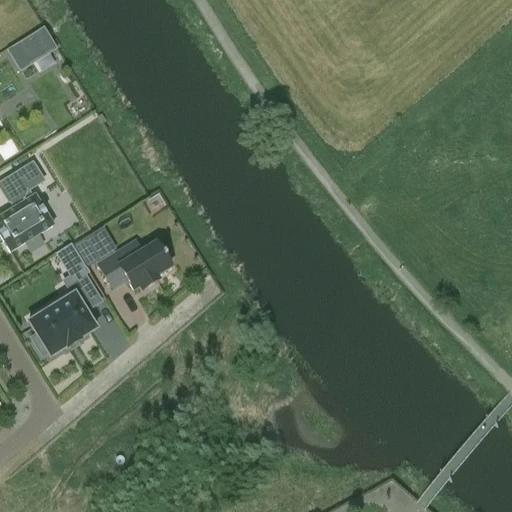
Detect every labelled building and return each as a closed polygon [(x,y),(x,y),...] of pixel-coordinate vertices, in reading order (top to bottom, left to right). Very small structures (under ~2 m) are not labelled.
[(8,54),(20,72),(54,51),(42,32),(8,54)] [(42,184),(31,167),(0,186),(0,193),(8,206),(9,205),(14,212),(0,220),(0,240),(8,254),(9,256),(11,255),(11,254),(50,231),(52,229),(51,227),(35,202),(34,200),(31,201),(32,201),(31,202),(26,194),(42,184)] [(74,249),(86,269),(96,263),(84,243),(74,249)] [(120,254),(97,268),(112,292),(126,284),(132,294),(138,290),(140,294),(157,284),(155,280),(169,271),(163,261),(165,260),(163,256),(161,257),(155,247),(126,264),(120,254)] [(32,334),(27,337),(38,355),(43,352),(47,359),(48,360),(50,359),(49,359),(62,351),(63,352),(80,342),(79,341),(92,333),(94,332),(93,330),(92,331),(82,315),(99,304),(83,278),(66,288),(72,298),(28,325),(26,326),(27,327),(28,327),(32,334)]
